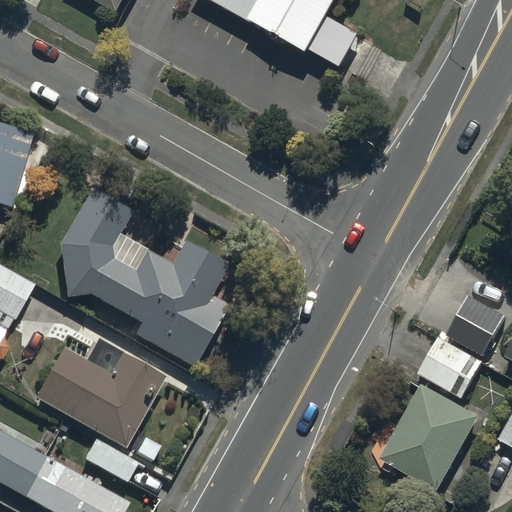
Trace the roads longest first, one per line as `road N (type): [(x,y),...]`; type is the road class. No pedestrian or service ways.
road 1 (residential): [(0,44),(378,257)]
road 2 (secondary): [(378,257),(239,511)]
road 3 (secondary): [(511,12),(378,257)]
